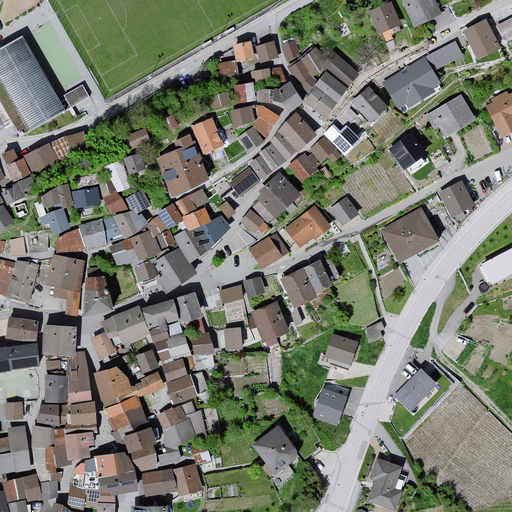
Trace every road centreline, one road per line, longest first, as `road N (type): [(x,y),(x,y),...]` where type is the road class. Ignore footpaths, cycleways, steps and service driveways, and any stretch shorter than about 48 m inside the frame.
road 1 (residential): [(202,282),(214,250),(358,85),(509,0)]
road 2 (tertiary): [(329,511),(378,387),(427,294),(460,246),(511,197)]
road 3 (residential): [(0,141),(31,138),(114,106),(301,0)]
road 4 (residential): [(202,282),(302,257),(415,195),(511,158)]
road 5 (residential): [(21,312),(85,320),(202,282)]
